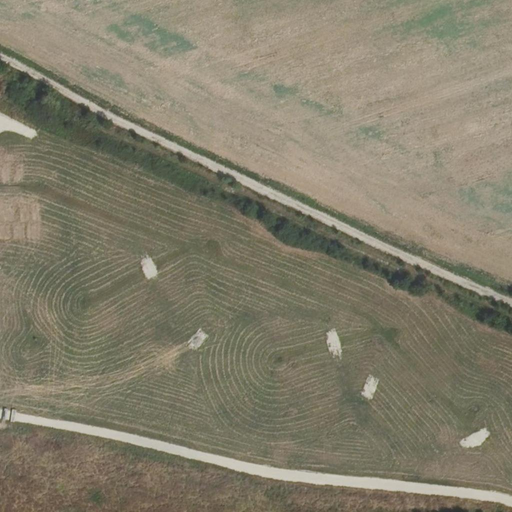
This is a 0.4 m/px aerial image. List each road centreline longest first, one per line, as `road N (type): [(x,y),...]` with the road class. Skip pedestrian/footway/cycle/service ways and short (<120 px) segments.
road 1 (track): [(511,304),(0,63)]
road 2 (track): [(511,499),(268,472),(0,413)]
